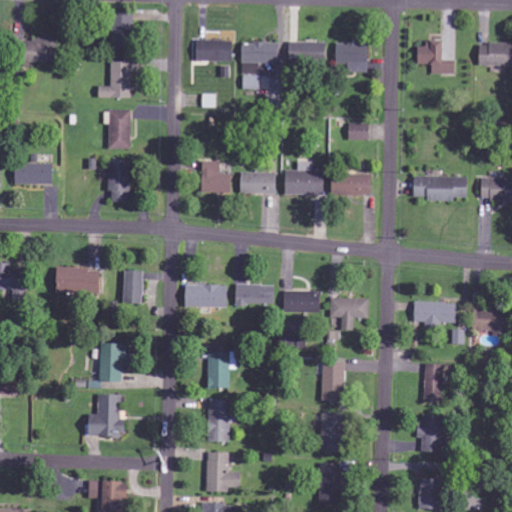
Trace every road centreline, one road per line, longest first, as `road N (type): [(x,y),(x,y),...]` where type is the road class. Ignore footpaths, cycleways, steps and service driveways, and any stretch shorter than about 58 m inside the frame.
road 1 (residential): [(511,264),(172,230),(0,224)]
road 2 (residential): [(167,511),(177,0)]
road 3 (residential): [(382,511),(394,3)]
road 4 (residential): [(511,5),(286,0)]
road 5 (residential): [(0,459),(168,465)]
